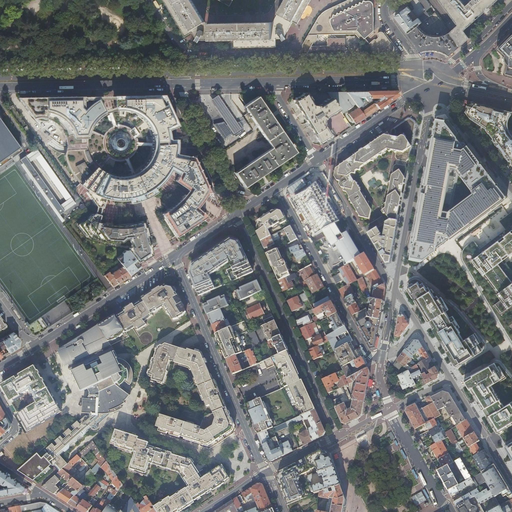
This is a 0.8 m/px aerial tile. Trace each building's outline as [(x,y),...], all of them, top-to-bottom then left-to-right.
[(191,33),(170,0),(161,0),(179,30),(183,37),(191,33)] [(191,0),(170,0),(191,33),(206,23),(191,0)] [(286,31),(291,22),(282,16),(290,0),(191,0),(206,23),(191,33),(194,39),(193,41),(196,43),(197,40),(207,40),(207,24),(274,23),(275,39),(279,39),(281,41),(284,39),(283,37),(286,31)] [(308,0),(290,0),(282,16),(291,22),(296,24),(308,2),(308,0)] [(372,20),(371,0),(346,0),(325,10),(323,11),(320,13),(318,15),(317,17),(301,45),(301,54),(306,54),(310,47),(312,43),(314,44),(317,39),(315,38),(315,35),(355,35),(361,42),(363,40),(373,31),(372,20)] [(437,0),(451,19),(466,40),(468,39),(462,31),(475,19),(473,18),(475,16),(478,17),(478,16),(478,15),(481,12),(482,13),(483,12),(483,10),(485,8),(486,9),(493,3),(496,0),(437,0)] [(414,7),(411,3),(393,17),(399,26),(406,34),(416,27),(433,14),(428,7),(427,5),(425,6),(427,8),(415,18),(416,19),(411,22),(406,15),(412,10),(411,9),(414,7)] [(448,33),(458,47),(466,40),(451,19),(443,27),(448,33)] [(207,24),(207,40),(213,40),(227,40),(232,40),(275,39),(274,23),(207,24)] [(416,27),(406,34),(415,47),(419,52),(423,51),(426,51),(428,50),(432,51),(435,51),(438,51),(440,52),(443,54),(446,55),(448,56),(458,47),(448,33),(444,35),(441,36),(437,37),(434,37),(431,37),(428,36),(423,34),(420,32),(419,31),(417,29),(416,27)] [(370,45),(379,56),(385,51),(386,52),(387,52),(389,52),(390,52),(391,52),(392,51),(393,50),(393,49),(393,47),(393,46),(384,34),(383,32),(382,32),(380,32),(379,32),(378,33),(378,34),(377,35),(377,36),(377,37),(378,37),(376,39),(374,39),(369,43),(370,45)] [(511,32),(510,34),(496,47),(497,50),(502,56),(503,56),(506,65),(505,66),(503,74),(504,76),(511,77),(511,32)] [(275,39),(232,40),(233,48),(263,47),(275,47),(275,39)] [(343,56),(343,39),(326,39),(326,46),(310,47),(306,54),(326,54),(326,56),(343,56)] [(370,98),(366,91),(346,92),(355,104),(357,107),(365,101),(365,100),(361,103),(356,97),(357,96),(365,96),(366,97),(365,98),(367,100),(370,98)] [(398,95),(397,91),(366,91),(370,98),(377,98),(377,101),(376,102),(374,99),(370,98),(377,109),(398,95)] [(355,104),(346,92),(327,92),(331,98),(339,109),(342,114),(355,104)] [(331,114),(339,109),(331,98),(324,102),(317,106),(314,106),(312,102),(311,102),(309,97),(306,93),(305,93),(304,93),(303,94),(302,95),(294,100),(307,122),(304,124),(305,125),(306,127),(309,125),(320,144),(321,144),(322,146),(328,142),(333,139),(332,137),(326,126),(328,125),(324,119),(325,118),(331,114)] [(218,95),(210,100),(224,122),(232,134),(240,129),(236,123),(218,95)] [(63,133),(64,134),(65,136),(66,138),(66,139),(66,141),(67,143),(67,145),(67,147),(67,148),(66,150),(66,151),(66,153),(65,155),(65,156),(65,157),(65,159),(66,161),(67,163),(67,164),(68,166),(69,167),(69,169),(70,171),(71,172),(72,174),(73,175),(74,177),(77,180),(79,182),(81,184),(83,186),(86,189),(87,190),(88,191),(87,193),(96,206),(102,208),(105,198),(106,199),(108,199),(111,199),(114,200),(116,200),(118,200),(121,200),(122,200),(123,200),(124,200),(125,200),(127,200),(128,200),(129,200),(129,199),(131,199),(132,199),(133,199),(134,198),(135,199),(136,198),(138,197),(141,196),(144,195),(145,194),(147,193),(149,192),(150,192),(152,190),(154,189),(155,188),(155,189),(156,188),(155,188),(158,186),(159,185),(159,184),(160,185),(160,184),(162,182),(164,180),(165,178),(166,177),(168,175),(169,173),(169,172),(170,171),(170,170),(179,175),(194,157),(176,154),(176,150),(177,146),(177,140),(169,140),(169,136),(168,132),(167,128),(170,127),(170,128),(177,126),(176,123),(167,104),(166,101),(161,104),(160,102),(161,102),(161,96),(157,96),(89,97),(19,98),(31,116),(32,116),(33,117),(35,117),(35,120),(37,119),(39,119),(40,119),(42,119),(43,119),(45,119),(47,120),(48,120),(49,120),(51,121),(52,122),(53,122),(54,123),(56,124),(57,125),(58,126),(60,127),(61,128),(62,130),(63,131),(63,133)] [(272,115),(258,96),(243,106),(257,127),(271,147),(234,173),(244,187),(262,176),(296,152),(286,138),(272,115)] [(365,117),(377,109),(370,98),(367,100),(365,101),(357,107),(358,107),(365,117)] [(511,139),(506,132),(507,131),(506,129),(506,127),(506,125),(506,122),(506,121),(507,118),(508,112),(472,102),(469,107),(466,112),(478,127),(481,125),(482,125),(483,124),(485,125),(484,127),(486,128),(494,139),(493,140),(509,161),(510,160),(511,162),(511,170),(511,171),(511,172),(511,139)] [(355,124),(365,117),(358,107),(348,114),(355,124)] [(410,154),(415,124),(414,121),(410,118),(407,118),(406,119),(407,120),(405,122),(405,120),(391,130),(390,131),(406,153),(410,154)] [(0,166),(22,151),(0,120),(0,166)] [(224,122),(214,124),(225,141),(248,126),(245,120),(239,122),(236,123),(240,129),(232,134),(224,122)] [(459,240),(511,200),(501,187),(450,123),(442,122),(415,255),(429,262),(459,240)] [(396,160),(406,153),(390,131),(389,137),(384,136),(371,145),(366,148),(373,158),(374,157),(374,158),(378,156),(377,155),(380,153),(382,153),(388,149),(396,150),(397,152),(396,153),(395,157),(396,160)] [(373,158),(366,148),(350,159),(349,160),(355,170),(359,168),(360,168),(370,161),(371,160),(373,158)] [(36,149),(31,152),(70,207),(75,204),(36,149)] [(409,160),(410,154),(406,153),(396,160),(406,162),(409,160)] [(25,157),(20,160),(28,172),(33,169),(37,175),(33,178),(41,190),(39,191),(49,205),(51,203),(59,215),(64,211),(25,157)] [(194,157),(179,175),(175,181),(188,190),(186,193),(184,195),(183,197),(180,200),(178,202),(176,204),(174,205),(173,207),(171,208),(169,210),(167,211),(165,212),(163,214),(163,213),(162,214),(176,237),(206,216),(198,209),(198,210),(196,208),(199,204),(201,202),(203,199),(205,195),(213,200),(194,157)] [(352,172),(355,170),(349,160),(347,161),(340,166),(341,167),(335,171),(334,177),(336,180),(338,179),(339,180),(340,182),(339,185),(340,188),(345,189),(347,191),(346,192),(347,193),(358,186),(355,182),(354,182),(350,175),(352,174),(352,172)] [(396,164),(393,166),(390,181),(391,183),(391,184),(397,192),(402,193),(404,180),(405,179),(407,169),(405,166),(404,166),(396,164)] [(312,237),(342,220),(319,180),(290,197),(312,237)] [(397,192),(391,184),(390,191),(389,191),(386,203),(387,204),(387,208),(385,208),(385,209),(383,211),(390,221),(397,222),(399,216),(398,215),(400,202),(401,201),(403,193),(402,193),(397,192)] [(360,191),(358,186),(347,193),(349,198),(357,212),(360,217),(365,218),(370,215),(371,210),(368,205),(366,205),(362,198),(363,197),(359,191),(360,191)] [(261,242),(271,237),(268,230),(271,227),(272,228),(274,227),(274,228),(277,226),(276,225),(278,224),(279,225),(286,222),(281,212),(274,210),(266,216),(257,221),(255,230),(261,242)] [(94,214),(79,225),(88,237),(93,238),(99,240),(99,242),(102,242),(106,243),(107,239),(111,240),(115,240),(119,240),(122,240),(123,239),(127,239),(129,239),(132,238),(134,245),(134,247),(129,251),(125,251),(122,253),(122,255),(117,258),(117,260),(119,263),(130,277),(133,275),(136,272),(142,268),(137,262),(138,262),(140,260),(142,262),(152,254),(150,246),(148,247),(146,237),(148,237),(147,232),(145,233),(142,223),(139,224),(135,225),(131,225),(125,226),(119,226),(115,226),(111,225),(107,225),(101,224),(98,223),(100,216),(94,214)] [(378,229),(368,235),(386,264),(390,263),(397,222),(390,221),(386,223),(383,238),(381,238),(382,235),(378,229)] [(328,229),(323,232),(334,250),(339,247),(349,264),(351,263),(355,260),(362,256),(348,232),(342,235),(336,224),(328,229)] [(264,250),(274,245),(271,237),(261,242),(264,250)] [(230,240),(210,253),(194,264),(193,267),(192,269),(191,273),(197,290),(200,296),(253,273),(251,269),(239,242),(230,240)] [(511,240),(500,250),(469,272),(500,321),(511,312),(511,240)] [(296,246),(289,249),(291,254),(293,254),(296,259),(304,255),(299,247),(297,248),(296,246)] [(291,270),(289,271),(284,261),(283,261),(278,249),(266,255),(278,282),(293,275),(291,270)] [(362,256),(355,260),(360,268),(361,268),(362,269),(361,270),(365,276),(366,276),(375,270),(365,254),(362,256)] [(109,272),(104,276),(112,287),(117,283),(118,284),(130,277),(119,263),(117,265),(119,267),(116,269),(117,270),(110,274),(109,272)] [(349,264),(348,265),(357,281),(360,279),(351,263),(349,264)] [(357,281),(348,265),(338,270),(340,273),(332,278),(336,284),(344,280),(348,286),(349,285),(357,281)] [(314,276),(309,267),(299,272),(304,282),(306,281),(314,276)] [(375,270),(366,276),(374,290),(373,290),(373,291),(374,291),(373,300),(383,301),(385,290),(384,285),(375,270)] [(297,277),(295,274),(293,275),(278,282),(283,292),(293,287),(290,280),(297,277)] [(314,276),(306,281),(312,293),(323,287),(317,275),(314,276)] [(360,279),(357,281),(360,288),(360,289),(364,298),(365,298),(370,299),(366,289),(362,278),(360,279)] [(491,354),(423,279),(408,286),(408,291),(427,320),(453,359),(460,369),(491,354)] [(124,307),(115,316),(124,330),(126,333),(134,328),(135,329),(137,328),(138,330),(144,327),(141,323),(147,319),(146,318),(153,314),(152,312),(155,310),(156,311),(160,309),(160,308),(163,306),(164,308),(163,309),(166,313),(167,312),(172,320),(178,319),(177,318),(181,316),(185,312),(180,304),(181,303),(178,298),(177,298),(176,296),(177,295),(177,291),(175,289),(174,288),(173,286),(172,283),(166,282),(164,283),(163,282),(161,284),(159,282),(157,284),(155,285),(152,287),(153,288),(145,293),(144,292),(141,294),(141,297),(139,298),(137,300),(134,302),(132,300),(127,303),(123,306),(124,307)] [(259,292),(261,292),(257,282),(236,291),(240,301),(259,292)] [(354,293),(349,285),(348,286),(339,290),(344,299),(353,294),(354,293)] [(357,302),(353,294),(344,299),(348,307),(355,303),(357,302)] [(225,296),(203,305),(207,315),(221,309),(229,306),(225,296)] [(302,307),(298,297),(287,302),(292,312),(302,307)] [(316,310),(331,302),(329,297),(314,305),(316,310)] [(379,320),(383,301),(373,300),(370,299),(365,298),(366,303),(371,304),(370,308),(371,308),(371,310),(370,309),(369,313),(367,313),(368,318),(370,318),(379,320)] [(48,327),(71,312),(64,302),(40,317),(43,323),(45,322),(48,327)] [(328,318),(337,313),(331,302),(316,310),(314,312),(315,313),(316,316),(327,311),(328,313),(326,315),(328,318)] [(490,327),(477,314),(480,311),(477,308),(475,310),(469,306),(470,305),(467,302),(462,308),(469,315),(479,324),(479,325),(486,331),(490,327)] [(259,303),(259,304),(247,310),(247,309),(246,309),(248,312),(245,313),(248,319),(250,318),(252,321),(252,320),(264,315),(265,315),(262,308),(260,303),(259,303)] [(357,307),(355,303),(348,307),(352,314),(360,311),(358,308),(359,308),(358,306),(357,307)] [(221,309),(207,315),(210,320),(212,326),(224,321),(225,320),(221,309)] [(366,309),(353,316),(357,324),(365,319),(368,318),(367,313),(366,309)] [(401,312),(400,312),(395,340),(397,341),(409,325),(401,312)] [(511,312),(500,321),(508,333),(511,330),(511,312)] [(328,318),(327,318),(335,332),(345,326),(337,313),(328,318)] [(85,335),(58,351),(63,363),(65,367),(68,366),(69,367),(71,366),(112,347),(108,341),(110,339),(112,341),(123,334),(122,332),(124,330),(115,316),(112,317),(110,319),(109,319),(108,319),(107,320),(106,320),(105,321),(104,322),(103,322),(103,323),(85,335)] [(312,322),(309,316),(308,316),(296,322),(298,326),(303,324),(304,326),(312,322)] [(264,321),(265,325),(275,321),(273,317),(264,321)] [(370,318),(369,324),(368,324),(365,319),(357,324),(370,348),(374,347),(379,320),(370,318)] [(224,321),(212,326),(213,328),(215,334),(227,329),(224,321)] [(261,327),(268,342),(281,336),(275,321),(265,325),(261,327)] [(227,329),(215,334),(219,343),(237,336),(245,333),(247,332),(243,322),(227,329)] [(305,341),(316,336),(313,329),(316,328),(314,323),(300,330),(305,341)] [(350,343),(353,341),(350,337),(338,344),(335,338),(347,331),(345,326),(335,332),(326,336),(329,342),(332,349),(333,351),(336,350),(350,343)] [(254,330),(248,333),(254,348),(260,345),(254,330)] [(326,336),(324,332),(322,333),(324,337),(321,339),(320,336),(312,339),(314,344),(312,345),(314,349),(318,347),(329,342),(326,336)] [(13,333),(0,339),(2,342),(5,347),(8,353),(17,348),(19,341),(13,333)] [(244,352),(237,336),(219,343),(224,354),(226,360),(238,355),(244,352)] [(274,345),(279,355),(287,351),(288,351),(281,336),(268,342),(266,342),(267,345),(264,346),(266,351),(269,349),(269,348),(271,347),(269,344),(272,343),(273,345),(274,345)] [(412,341),(406,349),(414,356),(417,352),(418,354),(419,353),(418,351),(422,348),(419,341),(412,341)] [(350,364),(361,357),(360,358),(358,354),(356,350),(354,351),(350,343),(336,350),(338,353),(336,354),(340,361),(338,362),(341,368),(342,368),(347,365),(350,364)] [(174,363),(175,363),(179,348),(166,344),(157,350),(154,359),(153,359),(152,359),(151,362),(152,363),(153,363),(151,371),(149,370),(149,371),(148,374),(148,375),(154,376),(152,380),(164,384),(168,372),(167,371),(171,360),(175,361),(174,363)] [(112,347),(71,366),(73,371),(114,351),(112,347)] [(322,357),(318,347),(314,349),(309,351),(314,360),(322,357)] [(210,405),(213,413),(226,408),(222,398),(214,380),(212,381),(204,359),(201,353),(199,353),(200,351),(196,350),(195,351),(188,349),(187,351),(183,349),(179,348),(175,363),(191,367),(207,407),(210,405)] [(429,358),(422,348),(418,351),(419,353),(424,361),(429,358)] [(406,349),(401,355),(409,362),(410,363),(411,361),(410,361),(414,356),(406,349)] [(250,350),(245,352),(251,367),(256,364),(256,362),(257,362),(253,351),(251,352),(250,350)] [(73,371),(71,371),(72,372),(82,392),(88,389),(113,377),(116,384),(124,381),(130,385),(131,384),(132,382),(132,381),(132,380),(133,377),(133,374),(133,372),(132,370),(131,368),(130,366),(128,364),(126,362),(124,361),(122,360),(121,359),(118,359),(117,356),(115,352),(114,351),(73,371)] [(288,386),(300,381),(298,375),(299,375),(291,356),(289,356),(287,351),(279,355),(275,357),(273,357),(259,363),(262,369),(266,368),(267,369),(274,366),(277,371),(279,374),(275,376),(281,389),(288,386)] [(239,356),(238,355),(226,360),(230,368),(233,375),(242,371),(241,368),(242,367),(241,366),(236,357),(239,356)] [(401,355),(396,361),(402,366),(408,370),(411,369),(407,365),(409,362),(401,355)] [(365,363),(361,357),(350,364),(350,366),(351,365),(353,367),(354,368),(356,367),(356,368),(358,369),(366,365),(365,363)] [(431,362),(429,358),(424,361),(418,364),(424,374),(425,374),(429,372),(432,370),(428,364),(431,362)] [(402,366),(396,361),(393,365),(399,370),(402,366)] [(347,365),(342,368),(343,371),(347,379),(353,376),(347,365)] [(413,380),(422,376),(417,365),(412,368),(413,371),(412,372),(413,373),(412,374),(411,372),(409,373),(413,380)] [(511,379),(501,365),(470,385),(503,435),(511,429),(511,379)] [(61,411),(34,367),(11,380),(1,386),(11,403),(27,393),(34,405),(18,415),(27,429),(49,417),(61,411)] [(351,398),(352,400),(353,400),(364,402),(365,396),(368,383),(369,377),(369,374),(369,372),(369,371),(367,368),(353,376),(347,379),(350,384),(353,383),(353,381),(356,380),(357,380),(356,384),(355,384),(354,384),(354,385),(353,386),(353,387),(353,388),(354,388),(354,389),(354,392),(353,396),(351,398)] [(435,368),(432,370),(429,372),(431,375),(427,377),(425,374),(424,374),(422,376),(424,379),(426,384),(438,379),(439,375),(435,368)] [(347,379),(343,371),(322,380),(329,394),(333,392),(331,388),(334,386),(333,384),(339,382),(340,384),(338,386),(339,389),(346,386),(347,385),(350,384),(347,379)] [(413,380),(409,373),(408,371),(398,377),(400,381),(399,382),(400,386),(401,385),(403,390),(410,387),(410,388),(416,385),(413,380)] [(113,377),(88,389),(90,393),(90,399),(83,399),(83,409),(83,413),(88,414),(88,416),(87,416),(86,416),(85,417),(83,418),(80,421),(82,423),(80,424),(79,423),(76,423),(73,425),(73,428),(74,430),(72,432),(70,430),(68,430),(65,432),(65,435),(66,437),(63,440),(62,438),(59,438),(56,440),(56,443),(58,445),(55,447),(55,450),(56,451),(55,452),(49,446),(46,449),(50,453),(48,454),(47,454),(44,457),(47,459),(46,460),(48,462),(50,465),(51,465),(51,466),(52,466),(53,466),(54,466),(57,469),(59,472),(62,469),(68,465),(66,463),(65,462),(63,459),(60,456),(64,452),(66,452),(69,449),(70,447),(72,445),(75,444),(77,442),(78,439),(81,437),(83,437),(86,434),(86,432),(89,429),(91,428),(92,428),(92,429),(93,429),(94,429),(95,429),(97,429),(97,428),(98,427),(99,426),(99,425),(98,425),(111,413),(113,413),(116,412),(117,412),(121,409),(122,409),(123,408),(123,407),(122,407),(122,406),(126,403),(125,402),(128,399),(129,397),(130,395),(122,389),(121,386),(122,385),(123,384),(124,383),(125,382),(130,386),(130,385),(124,381),(116,384),(113,377)] [(295,401),(308,395),(302,380),(300,381),(288,386),(295,401)] [(340,398),(332,402),(335,408),(345,404),(352,400),(351,398),(346,388),(346,386),(339,389),(336,390),(340,398)] [(456,427),(466,421),(449,394),(443,392),(431,398),(438,411),(444,408),(456,427)] [(308,395),(295,401),(296,404),(298,404),(300,408),(301,409),(302,409),(303,409),(305,414),(303,415),(315,410),(308,395)] [(431,398),(430,397),(426,399),(429,406),(423,409),(422,408),(419,410),(415,404),(406,409),(405,412),(415,430),(425,424),(434,419),(437,418),(440,416),(438,411),(431,398)] [(272,428),(273,428),(270,421),(271,420),(266,409),(265,409),(261,398),(245,404),(249,414),(251,419),(258,435),(266,431),(272,428)] [(345,404),(335,408),(342,424),(346,425),(359,418),(360,416),(361,415),(364,402),(353,400),(352,408),(349,409),(349,408),(347,409),(345,404)] [(159,419),(157,427),(162,429),(162,431),(185,438),(201,443),(200,445),(201,447),(209,450),(234,433),(235,429),(234,426),(229,414),(226,408),(213,413),(204,417),(200,427),(161,415),(160,419),(159,419)] [(307,430),(312,441),(319,438),(324,436),(325,434),(325,432),(315,410),(303,415),(301,416),(304,422),(309,419),(309,420),(309,422),(310,424),(311,426),(312,427),(312,428),(307,430)] [(300,422),(298,417),(286,422),(288,426),(300,422)] [(5,426),(3,428),(7,433),(10,430),(11,430),(11,429),(12,428),(12,427),(11,426),(10,424),(7,419),(3,421),(5,423),(6,424),(6,425),(5,426)] [(429,431),(438,426),(434,419),(425,424),(429,431)] [(464,439),(474,433),(467,420),(466,421),(456,427),(460,433),(459,434),(460,435),(461,435),(461,436),(464,440),(464,439)] [(289,427),(288,426),(286,422),(273,428),(272,428),(274,433),(289,427)] [(429,431),(432,437),(441,432),(438,426),(429,431)] [(40,433),(36,427),(29,432),(33,438),(40,433)] [(511,429),(503,435),(507,440),(511,446),(511,445),(511,429)] [(312,441),(307,430),(302,433),(302,432),(299,433),(300,434),(298,435),(301,441),(303,446),(312,441)] [(33,442),(25,431),(13,441),(21,451),(33,442)] [(115,431),(111,443),(116,445),(115,447),(133,453),(133,452),(136,453),(134,459),(133,459),(130,470),(146,474),(148,467),(146,467),(147,463),(148,463),(149,464),(153,465),(153,463),(164,467),(163,468),(171,470),(171,469),(176,470),(175,472),(178,473),(180,475),(181,474),(184,479),(183,479),(185,483),(186,482),(189,487),(186,489),(179,493),(180,494),(177,495),(170,499),(169,497),(163,502),(161,504),(160,503),(154,508),(156,511),(173,511),(177,510),(178,511),(183,509),(184,510),(191,506),(190,504),(216,487),(218,490),(222,491),(232,485),(232,481),(233,477),(225,466),(218,463),(211,468),(209,467),(207,469),(205,465),(198,463),(194,466),(191,461),(178,457),(160,451),(150,448),(147,447),(148,443),(138,440),(139,438),(132,436),(115,431)] [(276,437),(274,434),(270,436),(269,438),(266,431),(258,435),(260,440),(262,445),(268,443),(270,442),(270,440),(276,437)] [(441,432),(432,437),(436,444),(442,441),(445,439),(441,432)] [(476,444),(479,441),(474,433),(464,439),(469,448),(476,444)] [(287,442),(279,446),(280,448),(283,456),(293,451),(291,447),(288,440),(286,441),(287,442)] [(453,447),(458,455),(463,452),(462,450),(460,451),(458,446),(464,442),(463,440),(458,443),(453,447)] [(430,447),(438,460),(449,454),(442,441),(436,444),(430,447)] [(92,450),(96,456),(100,452),(93,442),(78,455),(81,459),(84,463),(85,464),(88,462),(83,457),(92,450)] [(283,456),(280,448),(271,451),(268,443),(262,445),(265,453),(269,460),(270,461),(272,461),(283,456)] [(475,456),(481,452),(476,444),(469,448),(475,456)] [(316,453),(304,459),(309,470),(311,470),(314,468),(316,469),(315,469),(317,473),(318,473),(335,467),(330,454),(327,452),(324,451),(323,451),(322,450),(316,453)] [(483,471),(493,466),(484,450),(481,452),(475,456),(472,458),(481,473),(483,471)] [(100,452),(96,456),(100,461),(91,470),(95,474),(102,467),(106,462),(100,452)] [(44,457),(42,459),(37,454),(26,464),(18,471),(34,481),(35,481),(38,483),(52,470),(50,467),(51,466),(51,465),(50,465),(48,462),(46,460),(47,459),(44,457)] [(452,464),(453,463),(449,454),(438,460),(442,469),(452,464)] [(81,459),(78,455),(68,465),(62,469),(67,473),(74,466),(81,459)] [(286,502),(287,505),(309,496),(307,492),(305,492),(304,488),(301,490),(297,482),(299,476),(310,471),(309,470),(304,459),(299,462),(289,467),(279,472),(280,473),(279,473),(278,475),(278,476),(277,478),(278,479),(277,480),(280,488),(283,493),(285,499),(286,502)] [(466,482),(471,479),(460,459),(455,462),(466,482)] [(117,477),(106,462),(102,467),(107,472),(113,481),(115,479),(117,477)] [(456,487),(459,485),(450,469),(454,468),(452,464),(442,469),(438,471),(448,491),(456,487)] [(493,466),(483,471),(488,479),(498,472),(494,465),(493,466)] [(333,488),(341,485),(335,467),(318,473),(320,477),(323,476),(325,482),(324,484),(321,483),(312,486),(315,494),(321,492),(328,489),(333,488)] [(67,473),(62,469),(59,472),(58,473),(67,481),(72,477),(67,473)] [(91,470),(79,482),(84,487),(95,474),(91,470)] [(486,482),(489,480),(488,479),(483,471),(481,473),(471,479),(474,483),(476,486),(477,488),(486,482)] [(510,491),(508,488),(506,485),(505,485),(504,481),(498,472),(488,479),(489,480),(486,482),(489,489),(491,492),(494,497),(495,498),(501,494),(502,496),(510,491)] [(0,474),(0,487),(1,489),(4,488),(5,490),(0,490),(0,497),(20,494),(21,488),(10,481),(0,474)] [(60,481),(55,476),(42,487),(49,491),(54,495),(59,490),(55,486),(60,481)] [(80,491),(84,487),(79,482),(74,479),(69,484),(74,488),(72,490),(74,492),(73,492),(70,495),(63,489),(56,496),(63,500),(68,504),(80,491)] [(113,481),(112,482),(119,490),(121,485),(115,479),(113,481)] [(466,482),(464,483),(466,488),(474,483),(471,479),(466,482)] [(106,489),(107,487),(99,482),(88,495),(93,498),(101,488),(100,487),(101,486),(106,489)] [(459,485),(456,487),(459,492),(466,488),(464,483),(459,485)] [(259,484),(242,494),(245,498),(252,493),(253,495),(251,496),(253,499),(252,500),(253,502),(256,501),(260,511),(258,511),(256,508),(246,511),(241,511),(243,511),(243,510),(240,504),(243,502),(244,502),(240,495),(236,498),(232,501),(237,511),(263,511),(273,508),(270,502),(265,490),(263,485),(259,484)] [(328,489),(321,492),(319,498),(329,499),(329,498),(331,498),(331,503),(327,503),(326,509),(318,508),(316,511),(343,511),(346,499),(341,485),(333,488),(334,491),(329,493),(328,489)] [(456,487),(448,491),(451,496),(459,492),(456,487)] [(110,488),(107,491),(111,494),(115,496),(117,492),(110,488)] [(477,489),(469,494),(472,498),(475,497),(480,494),(477,489)] [(480,494),(475,497),(480,505),(494,497),(491,492),(489,489),(480,494)] [(80,491),(68,504),(73,507),(77,509),(82,502),(80,500),(81,498),(79,497),(82,493),(80,491)] [(427,500),(422,492),(411,497),(416,507),(427,500)] [(469,494),(462,498),(464,503),(472,498),(469,494)] [(90,502),(93,498),(88,495),(82,502),(77,509),(80,511),(88,511),(92,506),(90,505),(91,503),(90,502)] [(156,511),(154,508),(146,496),(142,499),(141,501),(137,506),(140,511),(149,511),(150,511),(156,511)] [(483,511),(480,505),(475,497),(472,498),(464,503),(457,507),(459,511),(483,511)] [(140,511),(137,506),(131,498),(122,511),(129,511),(133,508),(135,511),(140,511)] [(454,502),(457,507),(464,503),(462,498),(454,502)] [(105,501),(103,500),(100,505),(106,509),(109,505),(111,501),(108,499),(107,501),(105,501)] [(228,503),(214,511),(226,511),(230,509),(231,511),(237,511),(232,501),(228,503)] [(511,511),(511,505),(510,501),(499,506),(502,511),(511,511)] [(40,503),(20,507),(21,511),(57,511),(47,505),(46,504),(40,503)]
